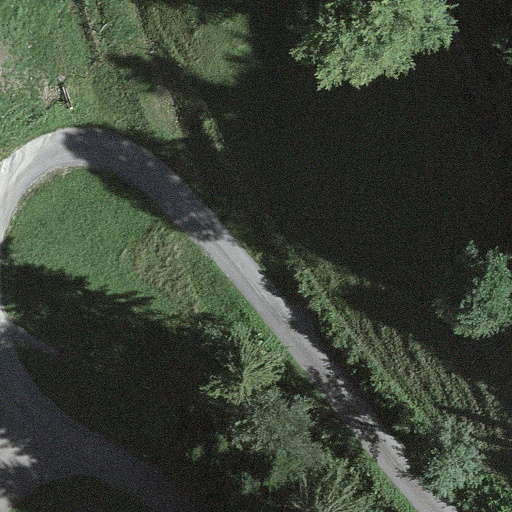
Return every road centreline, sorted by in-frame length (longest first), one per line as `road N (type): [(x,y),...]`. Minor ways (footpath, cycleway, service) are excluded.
road 1 (track): [(0,201),(25,167),(76,144),(124,153),(157,173),(214,230),(441,511)]
road 2 (track): [(177,511),(138,477),(30,415),(0,365)]
road 3 (track): [(511,132),(449,0)]
